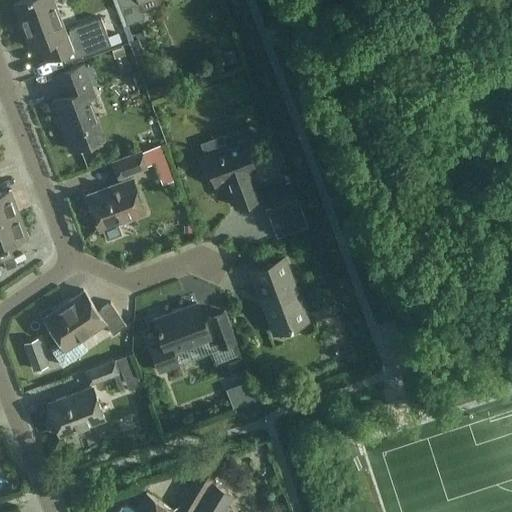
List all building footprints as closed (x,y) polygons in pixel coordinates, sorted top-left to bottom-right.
[(46,57),(60,52),(63,60),(109,44),(100,17),(68,28),(69,31),(64,33),(52,0),(18,0),(14,2),(31,46),(40,42),(46,57)] [(108,34),(111,43),(120,40),(117,31),(108,34)] [(136,36),(129,40),(134,52),(142,49),(136,36)] [(122,45),(112,48),(114,56),(125,53),(122,45)] [(220,53),(223,62),(235,57),(231,48),(220,53)] [(125,65),(131,63),(129,57),(122,59),(125,65)] [(63,95),(51,100),(69,148),(102,135),(84,88),(90,86),(81,63),(55,73),(63,95)] [(226,177),(236,204),(259,195),(250,168),(255,166),(244,138),(205,153),(215,181),(226,177)] [(129,171),(154,162),(164,157),(159,143),(112,161),(117,173),(120,182),(87,194),(99,228),(102,227),(107,238),(121,232),(117,221),(144,211),(129,171)] [(269,210),(296,199),(290,183),(262,193),(269,210)] [(0,220),(18,213),(9,189),(0,191),(0,220)] [(0,259),(2,258),(6,267),(16,264),(12,254),(13,254),(9,243),(27,236),(18,213),(0,220),(0,259)] [(251,267),(274,329),(306,317),(283,255),(251,267)] [(109,300),(97,309),(83,288),(43,314),(61,342),(52,348),(62,363),(86,347),(79,338),(104,321),(111,332),(124,323),(109,300)] [(177,362),(173,349),(208,336),(208,334),(214,332),(219,345),(234,339),(223,310),(208,315),(209,318),(203,320),(196,301),(153,317),(161,337),(149,342),(158,368),(177,362)] [(36,338),(25,342),(29,353),(40,349),(36,338)] [(90,381),(117,370),(112,358),(85,368),(90,381)] [(92,384),(47,401),(59,433),(104,416),(92,384)] [(192,510),(217,467),(205,459),(179,502),(192,510)] [(220,511),(231,494),(212,482),(196,508),(202,511),(220,511)] [(171,511),(174,508),(146,491),(135,509),(126,503),(121,505),(116,511),(171,511)]
